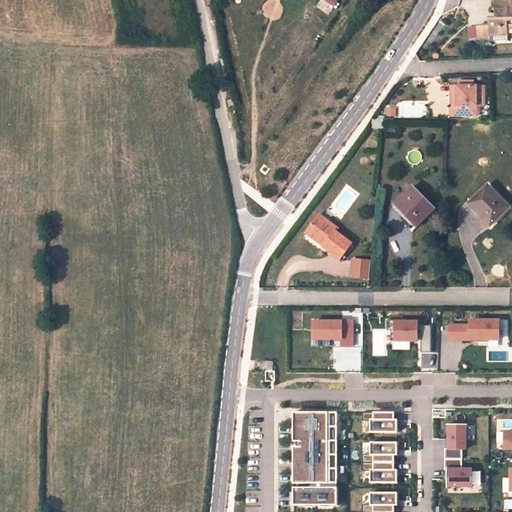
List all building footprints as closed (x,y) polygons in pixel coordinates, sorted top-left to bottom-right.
[(510,0),(492,0),(493,10),(496,9),(496,18),(490,18),(490,26),(478,26),(479,39),(490,39),(490,41),(507,40),(507,28),(511,27),(511,8),(510,0)] [(477,85),(457,85),(457,105),(451,105),(451,116),(477,116),(477,85)] [(398,108),(386,108),(386,116),(397,116),(398,108)] [(373,119),(372,128),(383,128),(384,119),(373,119)] [(509,207),(487,185),(471,202),(483,214),(480,216),(490,226),(509,207)] [(435,209),(413,186),(397,201),(407,212),(405,215),(417,227),(435,209)] [(397,201),(394,204),(405,215),(407,212),(397,201)] [(471,202),(468,205),(480,216),(483,214),(471,202)] [(337,229),(320,216),(310,228),(328,241),(325,246),(324,247),(340,259),(351,243),(335,232),(337,229)] [(310,228),(306,233),(325,246),(328,241),(310,228)] [(371,261),(352,259),(351,276),(369,278),(371,261)] [(314,321),(314,339),(333,339),(342,339),(342,346),(353,346),(353,320),(342,320),(342,321),(314,321)] [(403,321),(387,321),(387,330),(391,330),(391,341),(393,341),(410,341),(418,341),(418,331),(421,331),(421,353),(431,353),(431,326),(418,326),(418,322),(403,322),(403,321)] [(499,321),(471,321),(471,325),(450,325),(450,340),(471,340),(471,338),(478,338),(478,342),(489,342),(489,340),(498,340),(499,340),(499,321)] [(410,341),(393,341),(393,350),(410,350),(410,341)] [(298,482),(336,482),(336,414),(329,414),(329,413),(294,413),(294,437),(294,442),(298,442),(298,482)] [(371,433),(398,433),(398,420),(388,420),(388,413),(363,413),(363,421),(371,421),(371,433)] [(449,439),(449,449),(445,449),(445,459),(463,459),(463,449),(467,449),(466,425),(449,425),(449,439)] [(398,456),(398,443),(371,443),(371,454),(363,455),(363,471),(371,471),(371,483),(398,483),(398,470),(388,470),(388,456),(398,456)] [(472,486),(472,469),(463,469),(463,459),(445,459),(445,470),(448,470),(448,480),(448,486),(472,486)] [(294,488),(294,506),(338,506),(338,488),(294,488)] [(398,506),(398,493),(371,493),(371,505),(363,505),(362,511),(387,511),(388,506),(398,506)]
